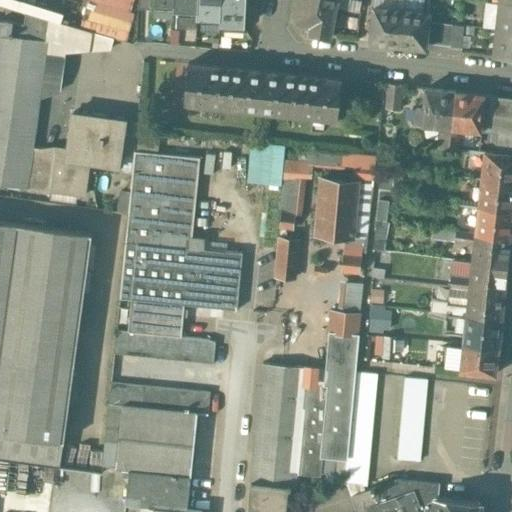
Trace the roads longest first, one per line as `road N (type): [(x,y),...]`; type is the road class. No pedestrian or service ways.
road 1 (residential): [(511,79),(269,51)]
road 2 (residential): [(229,511),(245,337)]
